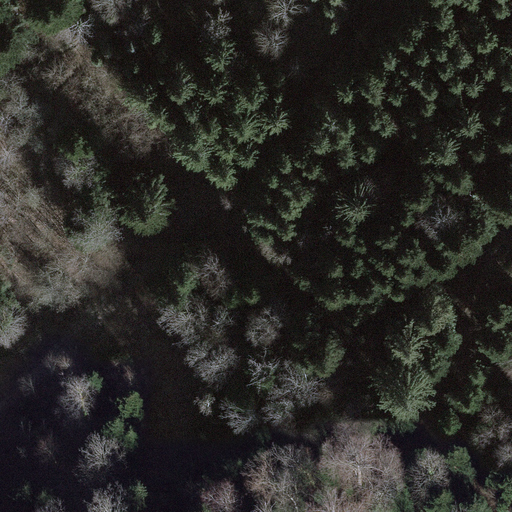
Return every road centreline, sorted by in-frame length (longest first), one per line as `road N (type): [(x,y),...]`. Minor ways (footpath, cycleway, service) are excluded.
road 1 (track): [(0,399),(44,365),(384,0)]
road 2 (track): [(0,66),(66,40),(129,0)]
